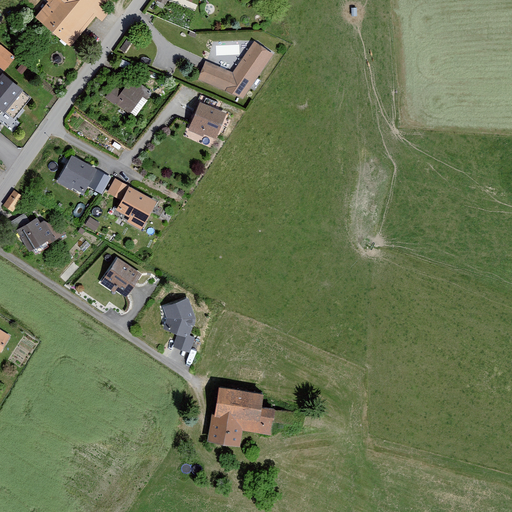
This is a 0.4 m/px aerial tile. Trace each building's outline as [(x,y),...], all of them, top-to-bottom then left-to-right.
[(114,0),(46,0),(31,18),(68,52),(114,0)] [(205,60),(198,80),(243,98),(275,54),(254,41),(232,72),(205,60)] [(0,44),(0,67),(4,71),(16,57),(0,44)] [(24,90),(2,72),(0,75),(0,108),(5,113),(24,90)] [(152,93),(123,72),(105,97),(130,114),(143,97),(147,100),(152,93)] [(227,113),(200,102),(188,130),(203,137),(204,134),(216,139),(227,113)] [(98,170),(72,155),(57,182),(71,190),(73,187),(84,194),(88,187),(98,170)] [(112,178),(98,170),(88,187),(102,195),(112,178)] [(158,202),(116,178),(107,193),(122,201),(117,210),(130,217),(127,222),(142,230),(158,202)] [(13,210),(24,195),(15,188),(3,203),(13,210)] [(37,218),(17,230),(30,252),(66,233),(45,221),(40,224),(37,218)] [(142,275),(118,259),(102,283),(126,299),(142,275)] [(189,298),(163,307),(167,318),(163,328),(178,334),(189,338),(190,335),(196,319),(189,298)] [(0,352),(10,336),(0,329),(0,352)] [(196,337),(190,335),(189,338),(178,334),(172,347),(190,353),(196,337)] [(265,395),(219,388),(211,442),(240,446),(242,430),(271,435),(275,410),(263,408),(265,395)]
